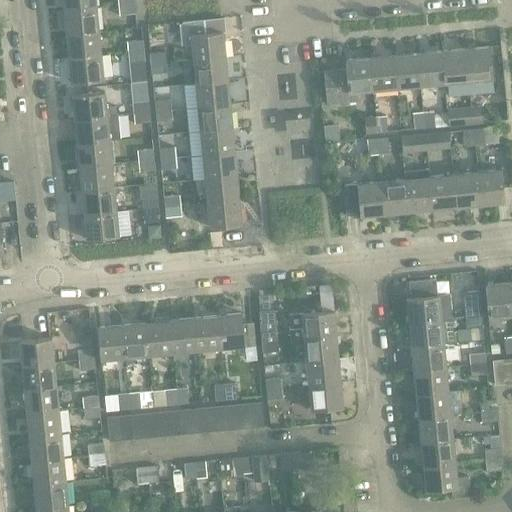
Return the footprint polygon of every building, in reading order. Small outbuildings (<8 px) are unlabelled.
[(95,0),(63,0),(65,10),(97,7),(95,0)] [(134,4),(118,5),(119,15),(135,14),(134,4)] [(97,7),(65,10),(67,34),(99,31),(97,7)] [(193,60),(225,57),(222,32),(204,34),(202,21),(183,23),(181,25),(182,43),(185,45),(191,44),(193,60)] [(99,31),(67,34),(69,58),(101,55),(99,31)] [(128,52),(143,51),(142,39),(127,41),(128,52)] [(465,49),(468,81),(492,78),(489,47),(465,49)] [(441,52),(444,83),(468,81),(465,49),(441,52)] [(143,51),(128,52),(129,62),(144,60),(143,51)] [(166,51),(150,52),(151,64),(167,62),(166,51)] [(417,54),(420,85),(444,83),(441,52),(417,54)] [(420,85),(417,54),(393,56),(396,88),(420,85)] [(101,55),(69,58),(72,82),(104,79),(101,55)] [(396,88),(393,56),(369,59),(372,90),(396,88)] [(225,57),(193,60),(195,84),(227,80),(225,57)] [(369,59),(345,61),(346,70),(323,72),(326,105),(360,101),(359,91),(372,90),(369,59)] [(167,62),(151,64),(152,73),(168,72),(167,62)] [(197,107),(230,104),(227,80),(195,84),(197,107)] [(116,106),(106,107),(105,91),(73,94),(75,119),(117,115),(116,106)] [(155,111),(172,110),(171,98),(154,100),(155,111)] [(134,113),(149,111),(148,100),(133,102),(134,113)] [(230,104),(197,107),(200,131),(232,128),(230,104)] [(471,107),(472,123),(483,122),(481,106),(471,107)] [(448,125),(462,124),(472,123),(471,107),(446,110),(448,125)] [(172,110),(155,111),(156,121),(173,120),(172,110)] [(135,123),(150,122),(149,111),(134,113),(135,123)] [(423,112),(424,128),(435,127),(433,111),(423,112)] [(424,128),(423,112),(412,113),(414,129),(424,128)] [(75,119),(77,143),(109,139),(136,137),(135,123),(134,113),(117,115),(75,119)] [(375,116),(377,133),(387,132),(385,115),(375,116)] [(377,133),(375,116),(364,118),(366,134),(377,133)] [(473,129),(474,144),(498,142),(497,127),(473,129)] [(232,128),(200,131),(202,155),(234,152),(232,128)] [(464,145),(474,144),(473,129),(462,130),(464,145)] [(326,131),(326,142),(340,141),(339,130),(326,131)] [(425,134),(426,149),(450,147),(448,132),(425,134)] [(426,149),(425,134),(401,136),(402,151),(426,149)] [(377,138),(379,154),(389,153),(388,137),(377,138)] [(379,154),(377,138),(366,139),(368,155),(379,154)] [(77,143),(80,166),(112,163),(109,139),(77,143)] [(159,148),(160,159),(176,157),(175,146),(159,148)] [(137,150),(138,161),(154,159),(153,148),(137,150)] [(234,152),(202,155),(205,179),(237,176),(234,152)] [(160,159),(161,169),(177,167),(176,157),(160,159)] [(154,159),(138,161),(139,171),(156,169),(154,159)] [(80,166),(82,190),(114,187),(112,163),(80,166)] [(348,165),(336,166),(337,178),(349,177),(348,165)] [(477,173),(480,205),(505,203),(502,171),(477,173)] [(453,175),(456,207),(480,205),(477,173),(453,175)] [(429,178),(432,210),(456,207),(453,175),(429,178)] [(237,176),(205,179),(207,203),(239,200),(237,176)] [(406,180),(409,212),(432,210),(429,178),(406,180)] [(381,182),(384,214),(409,212),(406,180),(381,182)] [(360,215),(360,216),(384,214),(381,182),(344,186),(347,217),(360,215)] [(82,190),(84,215),(116,212),(114,187),(82,190)] [(165,207),(181,205),(180,195),(164,196),(165,207)] [(143,209),(158,208),(157,197),(142,198),(143,209)] [(239,200),(207,203),(209,227),(242,224),(239,200)] [(181,205),(165,207),(166,217),(182,216),(181,205)] [(158,208),(143,209),(144,219),(159,217),(158,208)] [(116,212),(84,215),(87,239),(118,236),(116,212)] [(221,231),(210,232),(211,248),(223,247),(221,231)] [(511,315),(511,313),(509,284),(485,286),(488,318),(511,315)] [(465,318),(481,316),(479,291),(463,292),(465,318)] [(259,311),(262,342),(278,340),(275,309),(273,309),(271,293),(258,294),(259,311)] [(409,323),(452,319),(450,294),(439,296),(407,299),(409,323)] [(291,338),(304,337),(304,338),(336,335),(333,311),(301,314),(301,313),(289,314),(291,338)] [(217,315),(220,347),(245,345),(242,313),(217,315)] [(194,318),(197,350),(220,347),(217,315),(194,318)] [(481,316),(465,318),(466,327),(482,326),(481,316)] [(170,320),(173,352),(197,350),(194,318),(170,320)] [(452,319),(409,323),(412,347),(443,344),(443,343),(454,342),(452,319)] [(146,323),(149,355),(173,352),(170,320),(146,323)] [(257,320),(247,320),(247,349),(257,349),(257,320)] [(122,325),(125,357),(149,355),(146,323),(122,325)] [(125,357),(122,325),(97,328),(100,360),(125,357)] [(78,360),(94,358),(93,347),(92,334),(80,335),(81,349),(77,349),(78,360)] [(336,335),(304,338),(306,362),(338,359),(336,335)] [(511,352),(511,336),(503,337),(505,354),(511,352)] [(22,365),(54,362),(52,338),(20,341),(22,365)] [(278,340),(262,342),(263,352),(278,350),(278,340)] [(443,344),(412,347),(414,371),(446,368),(443,344)] [(499,344),(490,345),(491,354),(500,354),(499,344)] [(470,365),(486,364),(485,353),(469,354),(470,365)] [(94,358),(78,360),(80,370),(95,368),(94,358)] [(338,359),(306,362),(308,386),(340,383),(338,359)] [(506,384),(504,360),(492,361),(494,385),(506,384)] [(54,362),(22,365),(24,389),(56,386),(54,362)] [(486,364),(470,365),(471,378),(487,376),(486,364)] [(446,368),(414,371),(416,394),(448,391),(446,368)] [(267,390),(282,388),(281,377),(266,379),(267,390)] [(224,383),(225,400),(237,399),(235,382),(224,383)] [(214,384),(215,401),(225,400),(224,383),(214,384)] [(340,383),(308,386),(310,410),(343,407),(340,383)] [(56,386),(24,389),(27,413),(59,410),(56,386)] [(177,388),(178,404),(189,403),(187,387),(177,388)] [(166,389),(168,406),(178,404),(177,388),(166,389)] [(282,388),(267,390),(267,399),(283,398),(282,388)] [(129,392),(131,409),(141,408),(139,391),(129,392)] [(448,391),(416,394),(418,418),(450,415),(448,391)] [(118,393),(120,410),(131,409),(129,392),(118,393)] [(83,397),(84,407),(99,406),(99,395),(83,397)] [(480,401),(481,412),(496,411),(495,399),(480,401)] [(250,403),(252,428),(264,426),(261,402),(250,403)] [(238,404),(240,429),(252,428),(250,403),(238,404)] [(226,405),(228,430),(240,429),(238,404),(226,405)] [(214,406),(216,431),(228,430),(226,405),(214,406)] [(85,418),(100,416),(101,416),(99,406),(84,407),(85,418)] [(202,407),(204,432),(216,431),(214,406),(202,407)] [(190,409),(193,434),(204,432),(202,407),(190,409)] [(178,410),(181,435),(193,434),(190,409),(178,410)] [(59,410),(27,413),(29,437),(61,434),(59,410)] [(181,435),(178,410),(166,411),(169,436),(181,435)] [(154,412),(157,437),(169,436),(166,411),(154,412)] [(497,420),(496,411),(481,412),(481,421),(497,420)] [(142,413),(145,438),(157,437),(154,412),(142,413)] [(131,414),(133,439),(145,438),(142,413),(131,414)] [(119,416),(121,441),(133,439),(131,414),(119,416)] [(450,415),(418,418),(421,442),(452,439),(450,415)] [(121,441),(119,416),(107,417),(109,442),(121,441)] [(61,434),(29,437),(31,461),(63,458),(61,434)] [(452,439),(421,442),(423,466),(455,463),(452,439)] [(89,455),(104,454),(103,443),(88,444),(89,455)] [(484,449),(485,460),(500,458),(500,448),(484,449)] [(290,454),(292,468),(314,465),(313,451),(290,454)] [(104,454),(89,455),(90,465),(104,464),(105,463),(104,454)] [(292,468),(290,454),(279,455),(281,469),(292,468)] [(242,457),(244,473),(254,472),(255,480),(267,479),(265,455),(242,457)] [(244,473),(242,457),(232,458),(233,474),(244,473)] [(63,458),(31,461),(34,485),(66,482),(63,458)] [(501,470),(501,464),(500,458),(485,460),(485,471),(501,470)] [(194,462),(196,477),(207,476),(205,461),(194,462)] [(196,477),(194,462),(184,463),(186,478),(196,477)] [(455,463),(423,466),(425,491),(451,488),(452,494),(468,493),(467,476),(456,477),(455,463)] [(147,467),(148,482),(159,481),(157,466),(147,467)] [(148,482),(147,467),(136,468),(138,483),(148,482)] [(36,509),(68,506),(66,482),(34,485),(36,509)] [(93,503),(110,501),(108,490),(92,491),(93,503)] [(311,501),(312,511),(304,511),(335,511),(334,499),(311,501)] [(110,501),(93,503),(93,511),(104,511),(110,511),(110,501)]
